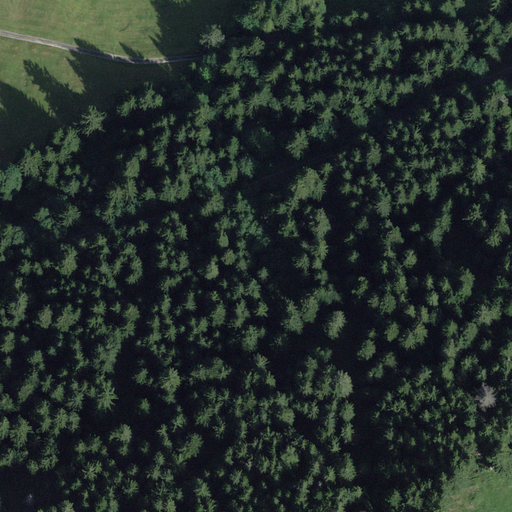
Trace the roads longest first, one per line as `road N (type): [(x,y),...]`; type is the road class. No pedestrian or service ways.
road 1 (track): [(0,272),(32,265),(86,233),(161,219),(251,187),(350,147),(438,93),(511,68)]
road 2 (track): [(511,17),(145,61),(0,32)]
